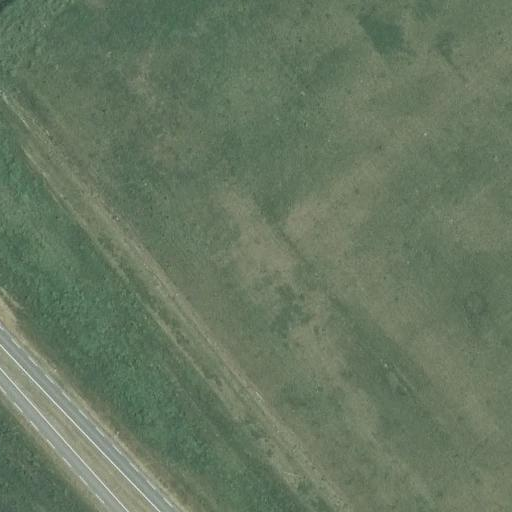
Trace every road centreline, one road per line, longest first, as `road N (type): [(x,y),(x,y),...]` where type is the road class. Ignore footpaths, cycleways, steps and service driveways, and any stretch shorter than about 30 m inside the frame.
road 1 (secondary): [(166,511),(0,335)]
road 2 (secondary): [(0,376),(123,511)]
